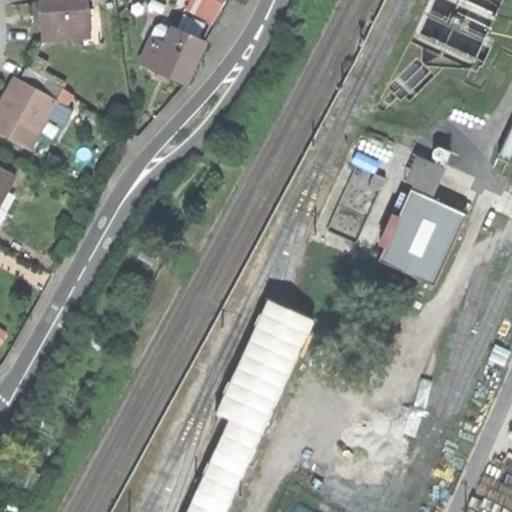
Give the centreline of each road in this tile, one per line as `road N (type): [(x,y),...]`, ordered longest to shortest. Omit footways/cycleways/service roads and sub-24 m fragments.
road 1 (residential): [(104,231),(228,103),(275,0)]
road 2 (residential): [(273,0),(140,161),(104,231)]
road 3 (residential): [(104,231),(0,418)]
